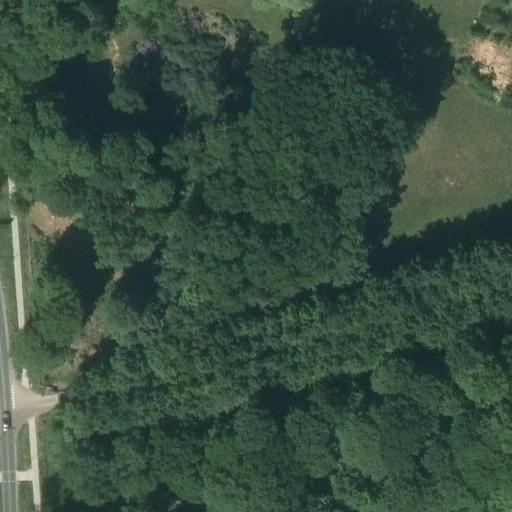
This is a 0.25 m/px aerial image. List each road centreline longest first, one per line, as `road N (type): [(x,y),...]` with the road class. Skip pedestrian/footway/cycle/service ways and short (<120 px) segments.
road 1 (track): [(511,274),(51,403)]
road 2 (track): [(310,0),(131,380)]
